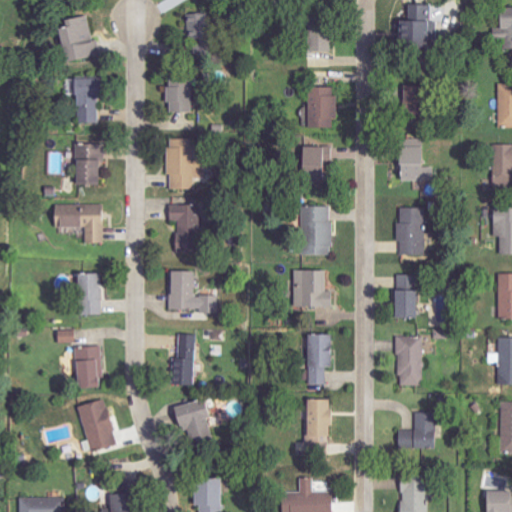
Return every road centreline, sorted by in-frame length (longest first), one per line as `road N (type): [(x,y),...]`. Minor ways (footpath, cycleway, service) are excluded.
road 1 (residential): [(364,511),(365,0)]
road 2 (residential): [(168,511),(137,390),(138,14)]
